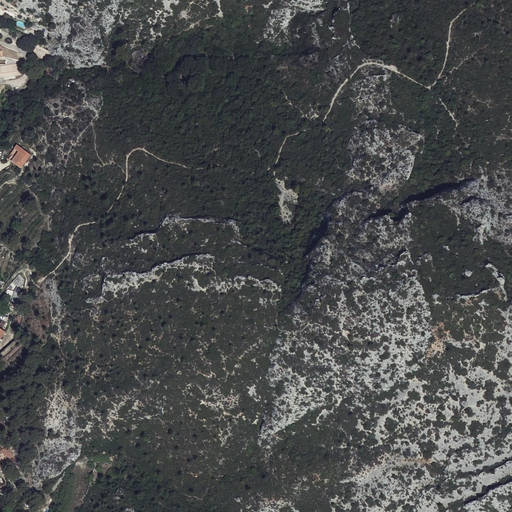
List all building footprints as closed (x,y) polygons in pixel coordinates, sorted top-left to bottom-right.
[(20,66),(0,68),(0,78),(13,77),(12,73),(21,72),(20,66)] [(17,144),(13,149),(15,150),(9,159),(21,167),(30,153),(17,144)] [(20,327),(21,316),(13,316),(12,326),(20,327)] [(21,330),(11,334),(14,339),(11,343),(14,344),(18,346),(24,336),(21,330)] [(14,344),(10,354),(13,356),(18,346),(14,344)] [(16,461),(7,446),(2,449),(3,451),(0,453),(0,457),(3,459),(6,468),(16,461)]
